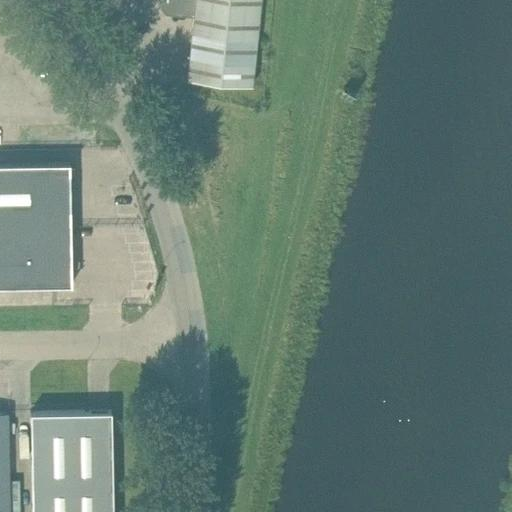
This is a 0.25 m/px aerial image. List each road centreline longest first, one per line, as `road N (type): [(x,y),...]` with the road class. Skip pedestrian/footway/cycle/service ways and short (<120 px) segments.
road 1 (unclassified): [(195,341),(165,200),(129,117),(52,0)]
road 2 (unclassified): [(195,341),(0,345)]
road 3 (unclassified): [(192,511),(195,341)]
